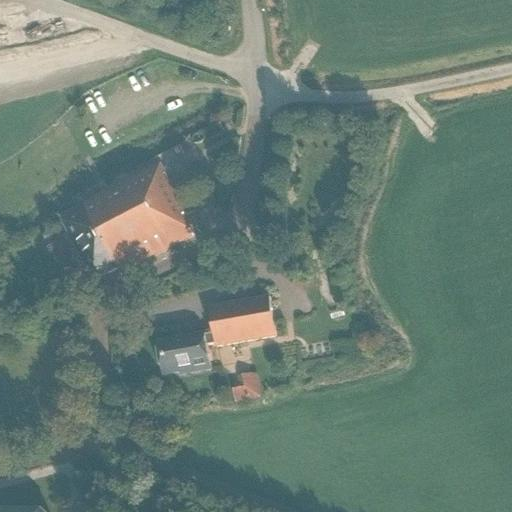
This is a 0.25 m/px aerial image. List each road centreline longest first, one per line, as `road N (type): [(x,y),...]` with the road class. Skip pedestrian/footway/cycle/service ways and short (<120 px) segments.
road 1 (unclassified): [(88,435),(97,411),(99,323),(108,304),(220,240),(241,219),(257,81)]
road 2 (unclassified): [(257,81),(344,101),(511,71)]
road 3 (unclassified): [(270,511),(88,435)]
